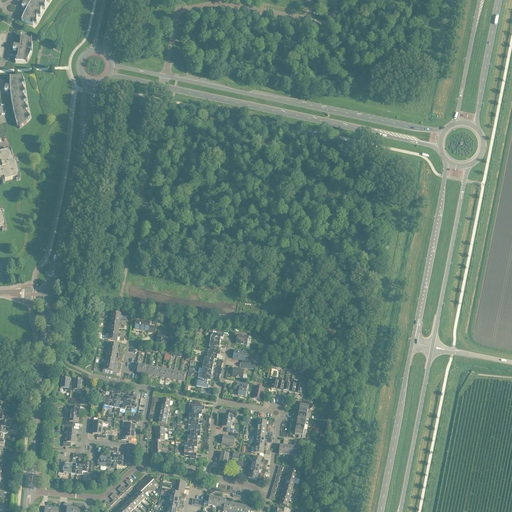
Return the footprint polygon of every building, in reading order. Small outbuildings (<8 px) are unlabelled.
[(24,15),(21,21),(33,26),(33,21),(36,21),(37,13),(40,14),(41,6),(45,6),(45,0),(32,0),(30,4),(29,4),(23,2),(22,7),(27,8),(25,12),(24,15)] [(13,50),(18,52),(16,58),(15,63),(25,63),(26,62),(27,62),(29,57),(28,56),(30,46),(32,47),(32,41),(31,41),(30,41),(30,40),(21,36),(20,40),(19,47),(14,46),(13,50)] [(5,86),(4,91),(10,92),(11,97),(11,101),(12,106),(13,111),(14,115),(15,120),(16,124),(17,127),(18,129),(19,128),(29,121),(26,117),(28,115),(24,109),(27,107),(22,100),(25,98),(21,91),(24,90),(21,83),(24,81),(22,77),(10,77),(10,83),(10,87),(5,86)] [(0,153),(0,179),(4,179),(5,181),(20,177),(16,162),(14,162),(11,151),(10,151),(0,153)] [(136,321),(135,329),(148,331),(148,332),(153,333),(154,327),(149,326),(150,323),(136,321)] [(210,342),(220,344),(221,338),(223,339),(224,332),(209,329),(209,333),(211,333),(210,342)] [(165,344),(165,348),(172,349),(173,342),(167,341),(168,336),(159,334),(159,331),(157,342),(165,344)] [(237,335),(236,344),(246,346),(248,337),(237,335)] [(219,349),(220,344),(210,342),(208,350),(220,352),(221,349),(219,349)] [(220,355),(220,352),(208,350),(207,358),(206,358),(214,360),(217,360),(218,355),(220,355)] [(233,359),(242,360),(241,364),(249,365),(250,360),(245,358),(246,352),(241,351),(241,352),(234,351),(233,359)] [(116,359),(116,356),(107,354),(106,359),(121,362),(121,361),(121,360),(116,359)] [(105,365),(104,370),(119,373),(119,371),(113,370),(114,366),(105,365)] [(234,368),(232,376),(243,379),(243,374),(244,370),(234,368)] [(271,389),(277,390),(279,382),(275,381),(276,378),(270,376),(268,385),(269,386),(269,388),(271,389)] [(200,379),(198,378),(196,387),(198,387),(198,388),(198,389),(199,389),(200,389),(200,388),(201,388),(200,391),(202,392),(201,394),(209,395),(210,389),(208,389),(209,386),(207,386),(208,381),(208,380),(200,379)] [(71,391),(71,384),(69,383),(69,379),(69,380),(66,379),(65,379),(60,379),(62,379),(61,388),(65,388),(65,390),(71,391)] [(71,384),(71,391),(77,392),(77,390),(81,390),(82,381),(84,381),(79,381),(79,380),(78,380),(77,380),(75,380),(75,379),(74,379),(74,384),(71,384)] [(239,386),(238,395),(245,397),(248,384),(237,382),(236,386),(239,386)] [(304,387),(296,385),(295,394),(301,395),(301,396),(303,396),(304,387)] [(253,394),(252,398),(262,400),(263,396),(261,395),(262,392),(263,392),(264,388),(254,386),(254,390),(255,390),(254,394),(253,394)] [(106,396),(106,393),(103,393),(101,392),(102,390),(98,389),(96,401),(104,403),(106,396)] [(127,397),(127,400),(126,407),(134,409),(137,397),(133,396),(133,398),(130,398),(131,398),(128,397),(127,397)] [(299,404),(300,405),(299,411),(307,412),(308,409),(310,410),(312,408),(313,404),(299,402),(299,404)] [(199,415),(199,416),(201,416),(202,410),(204,410),(204,407),(201,407),(202,404),(192,403),(192,406),(191,415),(199,415)] [(70,415),(78,416),(79,406),(72,405),(68,405),(68,409),(70,409),(70,415)] [(223,421),(232,422),(233,416),(236,417),(237,413),(229,411),(229,415),(224,414),(223,421)] [(77,423),(78,416),(70,415),(67,415),(67,418),(69,418),(69,421),(65,421),(65,425),(72,426),(73,422),(77,423)] [(297,423),(305,424),(308,425),(309,419),(298,417),(297,423)] [(93,428),(102,429),(103,422),(107,423),(107,419),(99,419),(98,422),(94,421),(93,428)] [(126,431),(135,432),(135,425),(131,425),(131,422),(123,421),(122,427),(126,427),(126,431)] [(231,433),(232,433),(233,429),(231,429),(232,422),(223,421),(222,427),(226,428),(226,432),(231,433)] [(278,437),(286,437),(287,422),(279,422),(278,437)] [(72,426),(65,425),(64,430),(67,430),(67,436),(76,437),(77,431),(72,430),(72,426)] [(102,429),(93,428),(92,434),(97,435),(97,438),(105,439),(106,435),(102,435),(102,429)] [(295,429),(294,435),(299,435),(298,438),(305,439),(307,431),(304,430),(295,429)] [(135,432),(126,431),(125,435),(121,434),(121,440),(129,441),(129,438),(134,438),(135,432)] [(232,433),(231,433),(230,437),(223,435),(222,444),(226,444),(226,445),(232,446),(234,438),(237,439),(238,434),(232,433)] [(76,437),(67,436),(66,442),(63,442),(63,446),(70,447),(71,443),(75,443),(76,437)] [(187,447),(184,447),(184,456),(190,456),(189,459),(196,459),(196,453),(194,453),(194,448),(195,448),(187,447)] [(226,468),(227,465),(229,454),(220,452),(219,456),(220,456),(220,458),(219,458),(218,463),(221,463),(220,467),(226,468)] [(105,470),(106,468),(107,457),(104,457),(101,457),(102,455),(98,454),(97,467),(100,467),(100,469),(101,470),(104,470),(105,470)] [(117,466),(125,467),(127,454),(123,454),(123,456),(121,456),(118,456),(117,459),(118,459),(117,466)] [(252,463),(266,466),(267,465),(266,464),(261,462),(262,459),(253,457),(252,463)] [(71,474),(72,464),(69,464),(67,464),(67,461),(64,461),(64,460),(61,460),(60,470),(63,470),(63,473),(71,474)] [(95,463),(92,463),(92,461),(89,461),(88,463),(86,463),(83,462),(83,465),(82,472),(94,474),(95,463)] [(259,470),(250,468),(249,473),(264,476),(264,475),(263,474),(258,473),(259,470)] [(288,475),(296,478),(297,472),(290,470),(288,475)] [(286,481),(294,483),(296,478),(288,475),(286,481)] [(155,491),(156,489),(153,486),(156,483),(149,476),(145,481),(155,491)] [(175,487),(185,488),(186,482),(172,480),(172,482),(176,483),(175,487)] [(145,481),(141,485),(147,492),(150,490),(153,492),(155,491),(145,481)] [(294,483),(286,481),(284,487),(292,489),(294,483)] [(139,492),(145,498),(146,499),(145,500),(146,500),(147,500),(149,499),(145,494),(147,492),(141,485),(136,489),(139,492)] [(111,499),(107,502),(104,499),(102,501),(107,506),(117,496),(112,491),(108,496),(111,499)] [(145,498),(139,492),(135,495),(141,502),(145,498)] [(141,502),(135,495),(131,499),(137,506),(141,502)] [(289,501),(281,498),(279,504),(287,507),(289,501)] [(131,499),(127,503),(133,509),(137,506),(131,499)] [(178,504),(169,502),(168,508),(183,510),(183,509),(182,508),(177,507),(178,504)] [(128,511),(130,511),(133,509),(127,503),(123,507),(128,511)]
